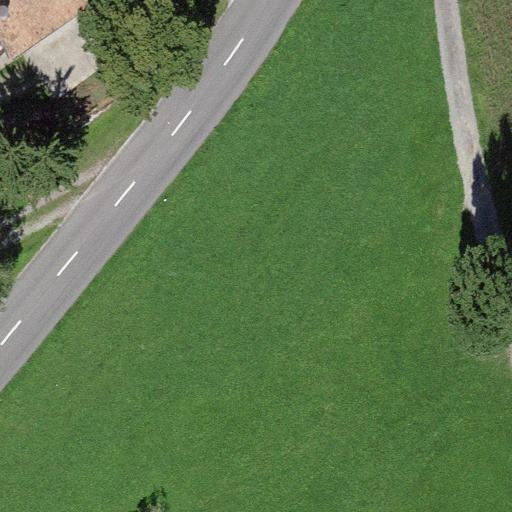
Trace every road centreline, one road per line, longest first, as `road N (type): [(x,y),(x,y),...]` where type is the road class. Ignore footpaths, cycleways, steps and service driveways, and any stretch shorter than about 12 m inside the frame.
road 1 (tertiary): [(0,349),(155,161),(267,0)]
road 2 (track): [(511,283),(464,114),(448,0)]
